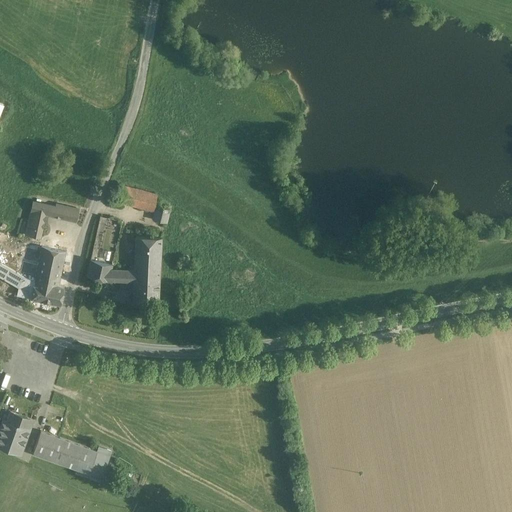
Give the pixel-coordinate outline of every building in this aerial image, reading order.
[(158,195),(121,186),(117,201),(154,210),(158,195)] [(56,208),(34,203),(32,211),(45,214),(62,217),(65,206),(57,204),(56,208)] [(171,209),(157,205),(153,219),(168,222),(171,209)] [(79,209),(65,206),(62,217),(76,220),(79,209)] [(45,214),(32,211),(27,234),(41,237),(45,214)] [(163,238),(137,236),(135,268),(134,281),(133,299),(160,301),(163,238)] [(66,251),(43,246),(37,274),(36,280),(59,284),(66,251)] [(113,263),(91,259),(87,275),(109,280),(112,268),(113,263)] [(26,276),(0,260),(0,275),(19,286),(30,289),(29,293),(33,294),(36,280),(30,277),(26,276)] [(135,268),(112,268),(109,280),(134,281),(135,268)] [(59,284),(36,280),(33,294),(29,293),(30,289),(19,286),(17,295),(61,303),(64,285),(59,284)] [(33,419),(10,411),(7,420),(3,419),(0,428),(0,445),(21,453),(33,419)] [(97,450),(41,430),(33,453),(90,473),(94,462),(97,450)] [(110,450),(99,446),(97,450),(98,450),(94,462),(105,466),(110,450)] [(128,474),(122,471),(120,478),(126,480),(128,474)]
